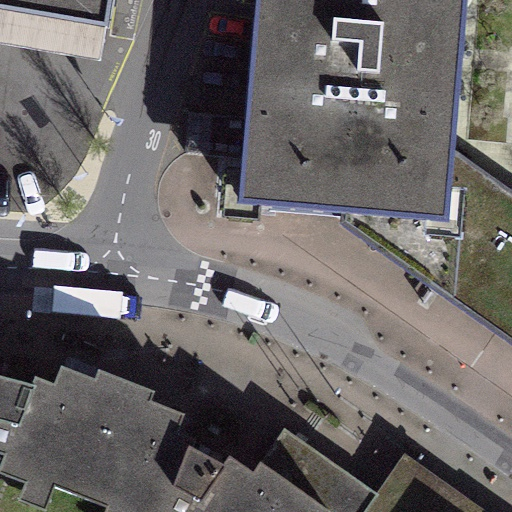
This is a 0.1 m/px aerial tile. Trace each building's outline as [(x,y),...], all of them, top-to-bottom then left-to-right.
[(0,0),(0,11),(102,26),(106,0),(0,0)] [(511,0),(253,0),(233,197),(328,213),(511,346),(511,0)] [(186,511),(220,464),(189,451),(193,442),(171,433),(178,417),(145,403),(149,394),(94,371),(90,380),(56,366),(48,385),(31,378),(27,388),(0,454),(0,476),(20,484),(13,501),(38,511),(48,487),(103,509),(101,511),(186,511)] [(0,454),(27,388),(0,379),(0,454)] [(101,511),(103,509),(48,487),(38,511),(13,501),(20,484),(0,476),(0,454),(0,511),(101,511)] [(187,511),(326,511),(257,460),(249,472),(228,457),(187,511)] [(486,511),(454,490),(413,462),(378,511),(486,511)]
